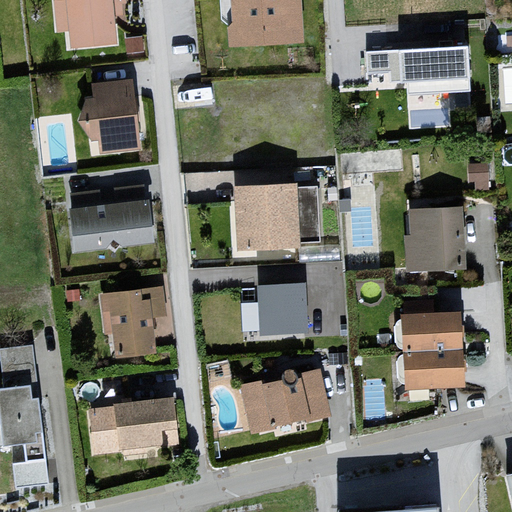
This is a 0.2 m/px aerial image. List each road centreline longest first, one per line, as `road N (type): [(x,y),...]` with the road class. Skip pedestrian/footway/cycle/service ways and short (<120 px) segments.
road 1 (residential): [(193,495),(146,0)]
road 2 (residential): [(511,423),(193,495)]
road 3 (unknown): [(506,424),(492,195)]
